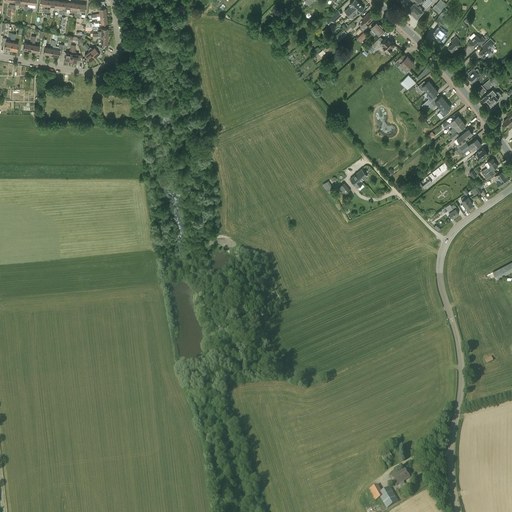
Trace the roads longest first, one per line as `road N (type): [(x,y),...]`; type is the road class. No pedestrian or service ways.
road 1 (tertiary): [(458,511),(450,456),(461,366),(441,257),(452,232),(511,189)]
road 2 (secondary): [(511,158),(442,65),(374,0)]
road 3 (residential): [(0,56),(97,69),(118,40),(112,0)]
road 4 (track): [(447,240),(395,193),(369,199),(346,179)]
